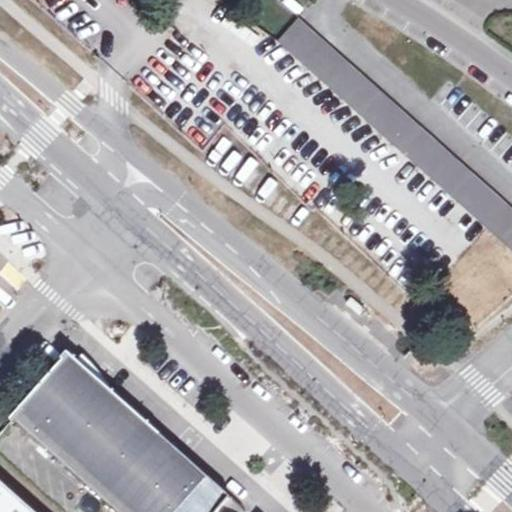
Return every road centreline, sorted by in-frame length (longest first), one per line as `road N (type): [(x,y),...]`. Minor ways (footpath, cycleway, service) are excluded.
road 1 (secondary): [(448,426),(148,173)]
road 2 (secondary): [(121,207),(409,465)]
road 3 (residential): [(87,259),(373,511)]
road 4 (secondary): [(148,173),(0,45)]
road 5 (secondary): [(0,101),(121,207)]
road 6 (residential): [(391,0),(511,83)]
road 7 (residential): [(87,259),(0,358)]
